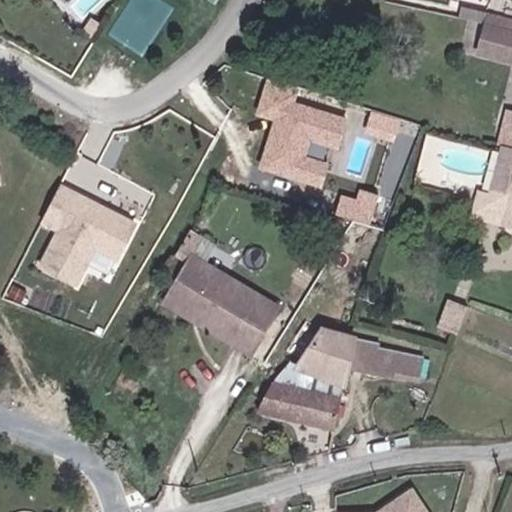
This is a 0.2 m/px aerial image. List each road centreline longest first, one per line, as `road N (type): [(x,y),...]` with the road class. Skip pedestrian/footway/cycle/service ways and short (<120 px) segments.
road 1 (unclassified): [(208,511),(359,458),(511,445)]
road 2 (residential): [(0,53),(63,96),(106,108),(146,102),(197,66),(245,0)]
